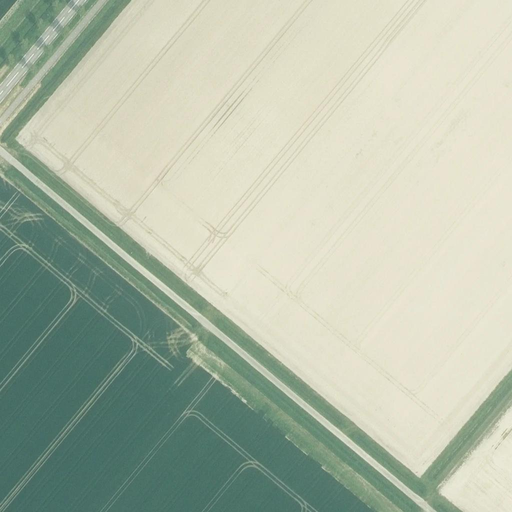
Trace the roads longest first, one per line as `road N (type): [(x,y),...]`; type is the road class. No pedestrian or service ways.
road 1 (unclassified): [(429,511),(0,151)]
road 2 (tertiary): [(0,92),(78,0)]
